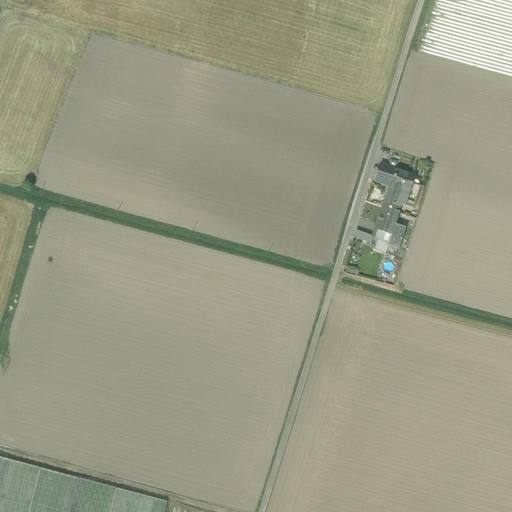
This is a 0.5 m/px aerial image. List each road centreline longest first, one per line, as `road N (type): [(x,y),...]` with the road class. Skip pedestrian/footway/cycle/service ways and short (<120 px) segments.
road 1 (unclassified): [(421,0),(261,511)]
road 2 (track): [(218,511),(16,458)]
